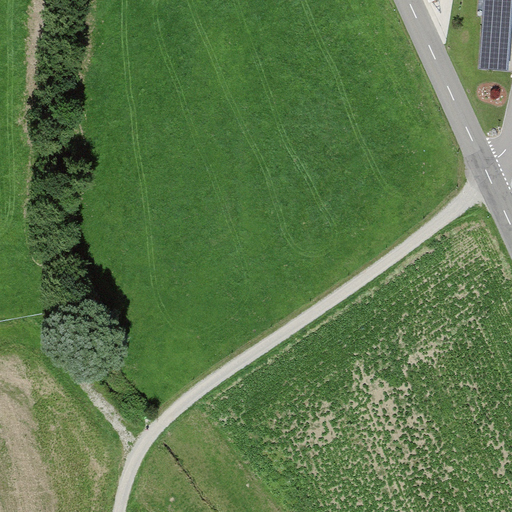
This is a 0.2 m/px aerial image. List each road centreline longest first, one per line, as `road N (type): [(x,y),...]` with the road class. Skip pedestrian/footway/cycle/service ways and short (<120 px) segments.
road 1 (track): [(142,511),(150,460),(185,417),(492,176)]
road 2 (tertiary): [(492,176),(411,0)]
